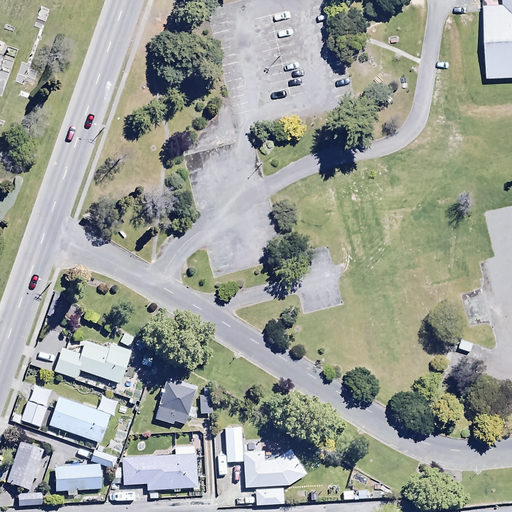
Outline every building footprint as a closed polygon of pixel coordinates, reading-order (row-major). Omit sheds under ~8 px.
[(511,0),(507,0),(508,1),(488,2),(490,78),(511,77),(511,0)] [(511,189),(477,198),(511,341),(511,189)] [(61,351),(54,375),(75,382),(78,373),(120,387),(131,354),(110,347),(108,353),(83,345),(79,357),(61,351)] [(511,376),(453,355),(447,371),(511,394),(511,376)] [(195,389),(166,381),(154,422),(173,427),(174,423),(185,426),(195,389)] [(211,398),(199,398),(199,417),(211,417),(211,398)] [(100,446),(109,418),(57,400),(48,429),(100,446)] [(45,411),(26,405),(21,424),(40,429),(45,411)] [(119,445),(110,441),(106,451),(116,455),(119,445)] [(44,453),(19,445),(5,486),(30,494),(44,453)] [(180,492),(196,491),(195,449),(174,450),(174,458),(121,460),(122,489),(146,488),(146,493),(174,493),(174,495),(180,495),(180,492)] [(263,453),(241,454),(244,491),(288,488),(306,477),(291,452),(274,463),(263,463),(263,453)] [(116,460),(94,453),(90,464),(112,472),(116,460)] [(226,465),(219,465),(220,480),(227,479),(226,465)] [(99,468),(54,470),(55,495),(67,494),(67,498),(77,498),(76,494),(100,493),(99,468)] [(282,493),(254,494),(254,508),(283,507),(282,493)] [(42,496),(17,496),(17,509),(42,508),(42,496)]
